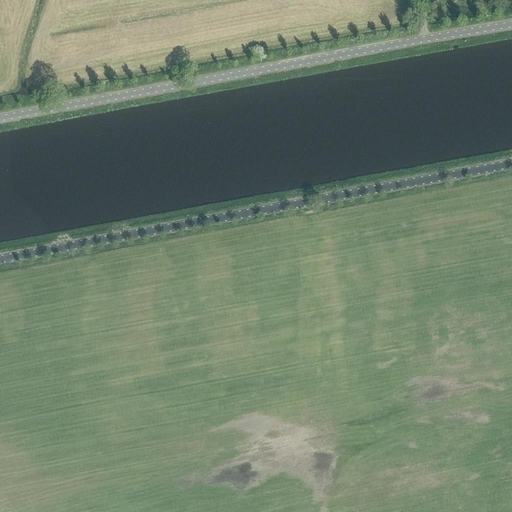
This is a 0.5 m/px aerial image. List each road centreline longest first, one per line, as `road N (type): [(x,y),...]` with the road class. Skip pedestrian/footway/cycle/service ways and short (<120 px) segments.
road 1 (tertiary): [(0,259),(511,163)]
road 2 (tertiary): [(0,118),(511,23)]
